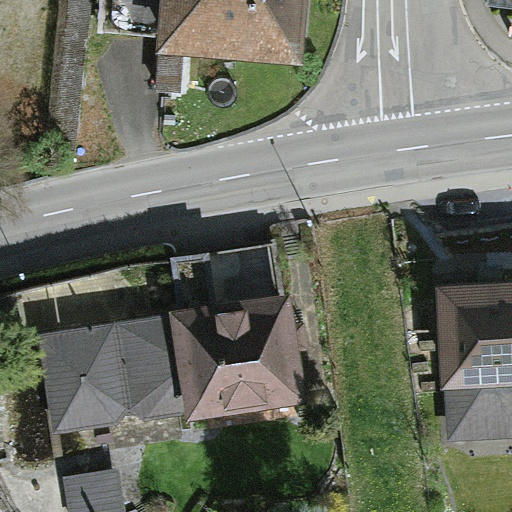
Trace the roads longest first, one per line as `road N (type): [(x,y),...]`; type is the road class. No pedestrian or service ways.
road 1 (primary): [(0,240),(127,207),(411,158)]
road 2 (residential): [(411,158),(404,0)]
